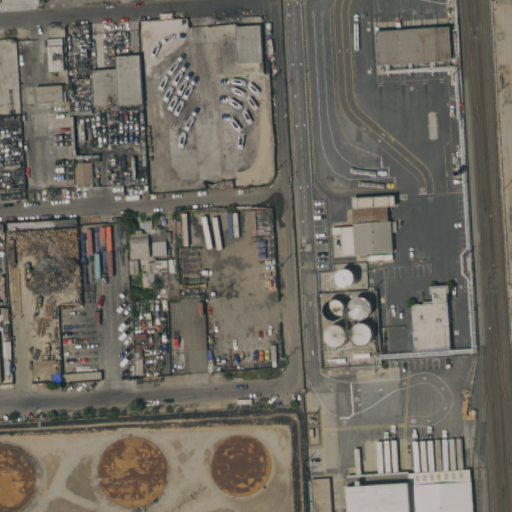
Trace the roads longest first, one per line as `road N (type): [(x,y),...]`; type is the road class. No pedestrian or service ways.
road 1 (residential): [(293,392),(276,0)]
road 2 (residential): [(0,410),(293,392)]
road 3 (residential): [(0,211),(282,189)]
road 4 (residential): [(0,20),(276,0)]
